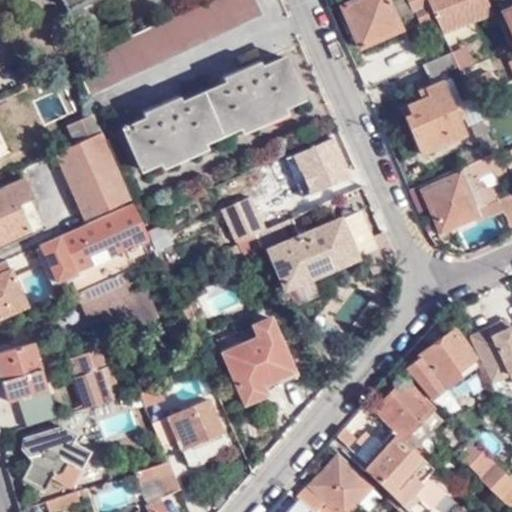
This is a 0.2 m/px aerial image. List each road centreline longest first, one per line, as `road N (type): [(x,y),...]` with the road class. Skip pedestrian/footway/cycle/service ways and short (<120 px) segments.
road 1 (residential): [(299,0),(435,301)]
road 2 (residential): [(240,511),(435,301)]
